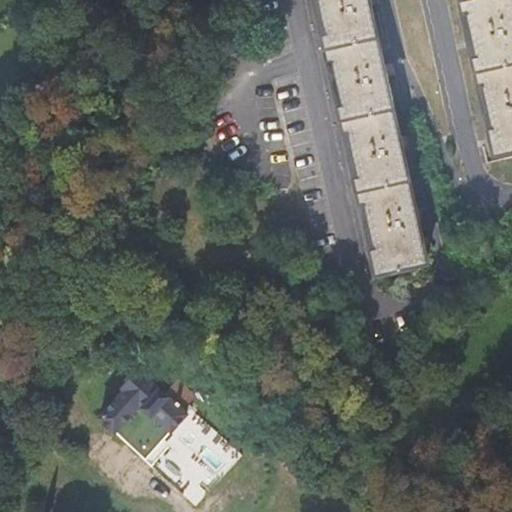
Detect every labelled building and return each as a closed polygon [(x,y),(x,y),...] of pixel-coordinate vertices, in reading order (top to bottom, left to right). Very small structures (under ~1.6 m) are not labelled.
[(312,0),(319,29),(373,272),(425,260),(367,0),(312,0)] [(457,0),(491,152),(511,147),(511,4),(511,0),(457,0)] [(381,316),(356,321),(360,346),(386,340),(381,316)] [(68,332),(59,341),(88,369),(106,350),(77,321),(69,329),(68,332)] [(125,439),(150,463),(194,418),(186,410),(182,407),(164,390),(139,367),(122,385),(124,386),(99,413),(125,439)] [(182,407),(194,394),(175,377),(164,390),(182,407)]
